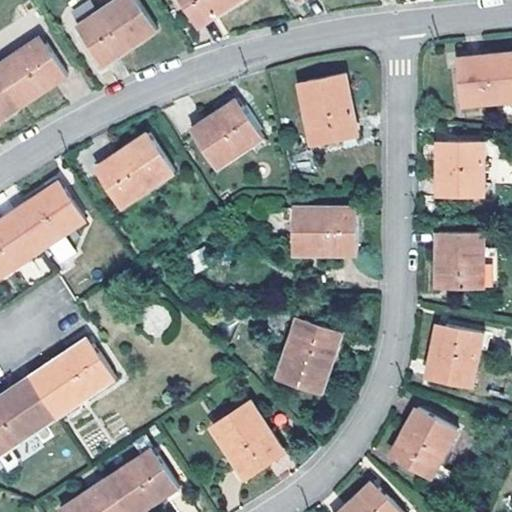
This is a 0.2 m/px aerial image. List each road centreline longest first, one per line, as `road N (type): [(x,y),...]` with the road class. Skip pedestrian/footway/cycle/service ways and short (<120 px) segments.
road 1 (residential): [(269,511),(337,458),(372,405),(390,358),(400,22)]
road 2 (residential): [(0,170),(150,87),(275,45),(400,22)]
